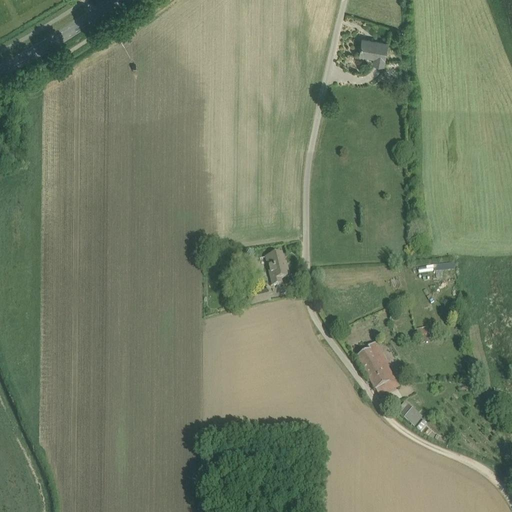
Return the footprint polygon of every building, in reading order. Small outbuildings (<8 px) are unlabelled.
[(374,56),(373,63),(383,64),(384,58),(387,43),(362,39),(359,54),(374,56)] [(266,258),(273,287),(281,284),(280,280),(289,278),(287,268),(285,268),(281,255),(266,258)] [(267,292),(248,297),(250,306),(270,301),(267,292)] [(416,331),(418,339),(432,335),(445,332),(443,324),(416,331)] [(356,358),(380,399),(394,390),(381,367),(387,363),(376,344),(369,348),(370,350),(356,358)] [(406,419),(420,431),(428,422),(414,410),(406,419)]
